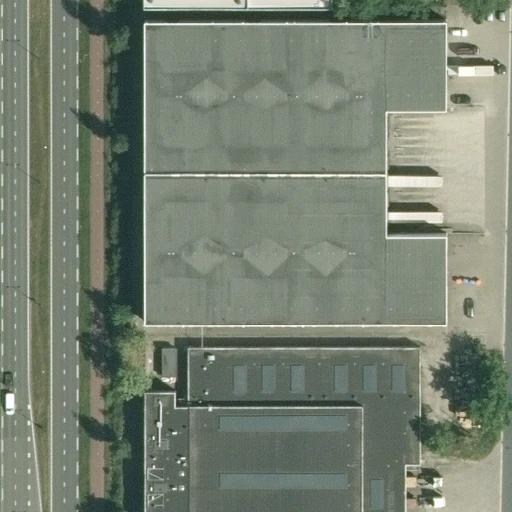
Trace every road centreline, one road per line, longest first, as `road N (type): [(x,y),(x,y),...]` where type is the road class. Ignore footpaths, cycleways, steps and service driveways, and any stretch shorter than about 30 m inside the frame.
road 1 (primary): [(65,511),(67,0)]
road 2 (primary): [(19,0),(17,511)]
